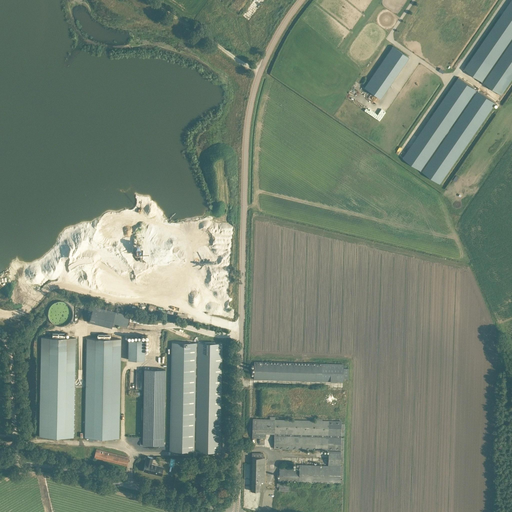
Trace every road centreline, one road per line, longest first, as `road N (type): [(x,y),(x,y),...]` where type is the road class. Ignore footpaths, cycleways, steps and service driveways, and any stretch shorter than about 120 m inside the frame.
road 1 (tertiary): [(235,511),(247,125),(261,67),(301,0)]
road 2 (unclassified): [(20,464),(233,511)]
road 3 (unknown): [(241,333),(181,305),(89,280)]
road 4 (track): [(151,0),(238,61),(261,67)]
